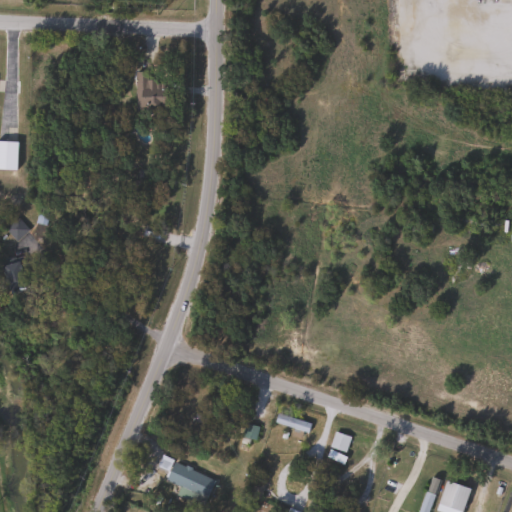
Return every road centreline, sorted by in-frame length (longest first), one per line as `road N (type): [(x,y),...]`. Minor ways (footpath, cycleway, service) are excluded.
road 1 (residential): [(99,511),(169,345),(210,215),(217,0)]
road 2 (residential): [(511,464),(169,345)]
road 3 (residential): [(217,26),(0,19)]
